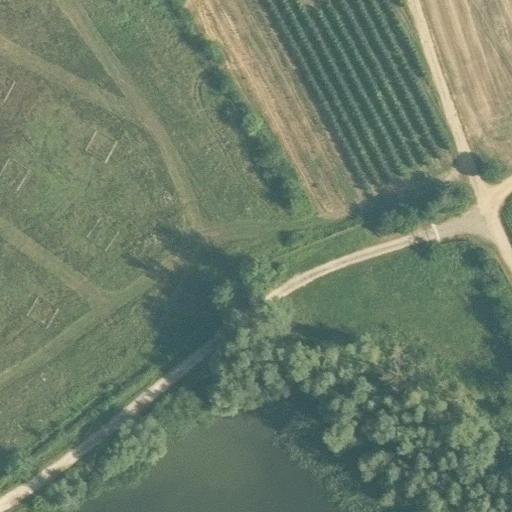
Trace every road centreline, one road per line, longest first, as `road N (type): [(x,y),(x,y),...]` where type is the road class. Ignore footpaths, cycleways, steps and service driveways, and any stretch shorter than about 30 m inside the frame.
road 1 (track): [(491,219),(328,268),(276,296),(0,505)]
road 2 (track): [(412,0),(464,158),(511,265)]
